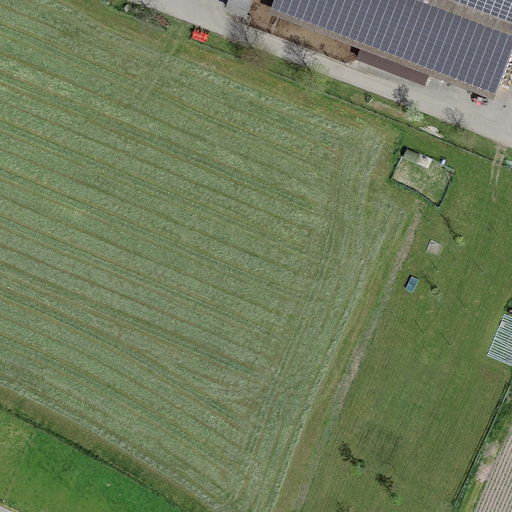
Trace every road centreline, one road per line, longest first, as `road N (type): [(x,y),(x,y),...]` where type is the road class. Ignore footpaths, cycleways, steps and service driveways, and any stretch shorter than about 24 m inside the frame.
road 1 (residential): [(147,0),(282,44),(511,138)]
road 2 (track): [(486,128),(381,362)]
